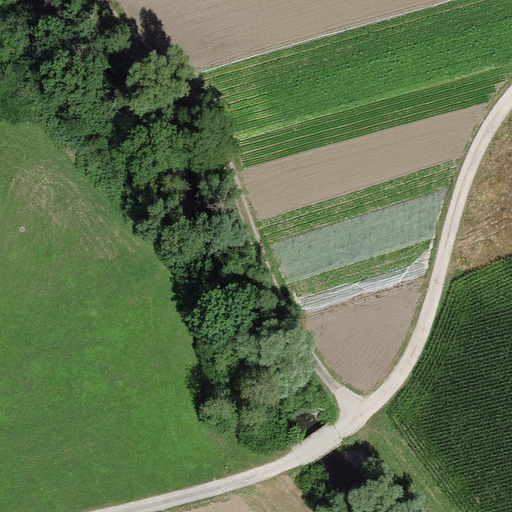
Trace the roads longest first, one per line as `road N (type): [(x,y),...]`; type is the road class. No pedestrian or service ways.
road 1 (track): [(350,418),(307,358),(248,241),(208,124),(181,82),(101,0)]
road 2 (track): [(350,418),(393,384),(420,324),(464,173),(511,88)]
road 3 (track): [(119,511),(261,472),(350,418)]
